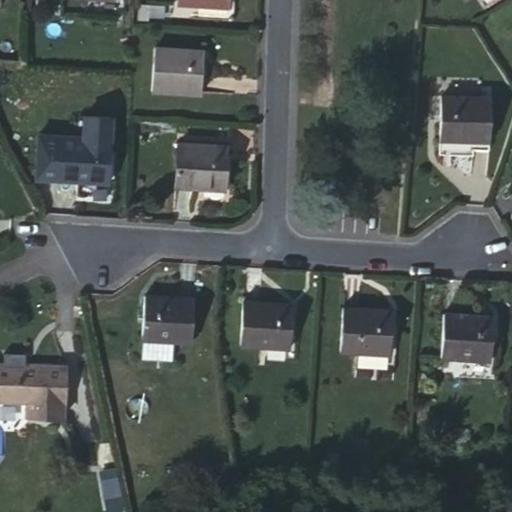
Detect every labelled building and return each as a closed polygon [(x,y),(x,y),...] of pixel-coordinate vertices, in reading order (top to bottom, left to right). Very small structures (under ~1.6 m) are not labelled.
[(170,48),(155,47),(152,90),(200,94),(203,50),(187,50),(187,52),(170,50),(170,48)] [(457,97),(442,98),(442,139),(486,140),(487,98),(474,98),(474,101),(458,100),(457,97)] [(62,135),(60,153),(59,178),(107,182),(110,139),(93,137),(92,140),(77,139),(77,137),(62,135)] [(196,144),(177,143),(174,186),(225,190),(229,146),(212,145),(212,147),(196,147),(196,144)] [(59,178),(60,153),(37,151),(36,176),(59,178)] [(144,297),(142,338),(172,340),(190,341),(194,300),(178,299),(178,301),(161,300),(161,297),(144,297)] [(260,303),(243,302),(241,345),(290,347),(292,305),(276,304),(276,308),(260,306),(260,303)] [(359,309),(343,309),(340,350),(388,353),(390,312),(377,310),(376,314),(359,312),(359,309)] [(461,316),(444,314),(442,356),(490,359),(492,317),(478,317),(478,319),(461,317),(461,316)] [(172,340),(142,338),(140,357),(171,360),(172,340)] [(359,367),(389,369),(390,357),(360,356),(359,367)] [(0,399),(20,401),(20,397),(29,398),(28,401),(28,415),(63,416),(64,368),(0,365),(0,399)] [(115,472),(101,474),(106,499),(120,497),(115,472)]
